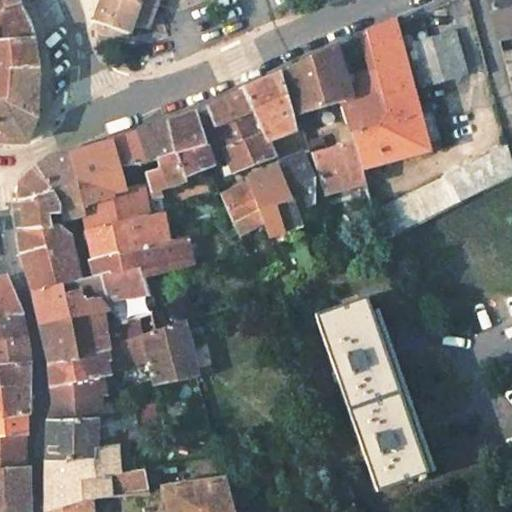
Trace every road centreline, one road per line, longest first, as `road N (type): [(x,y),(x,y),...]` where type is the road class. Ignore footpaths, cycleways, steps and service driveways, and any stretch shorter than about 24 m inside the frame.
road 1 (tertiary): [(104,116),(343,13)]
road 2 (residential): [(36,511),(36,372),(7,256)]
road 3 (residential): [(104,116),(66,0)]
